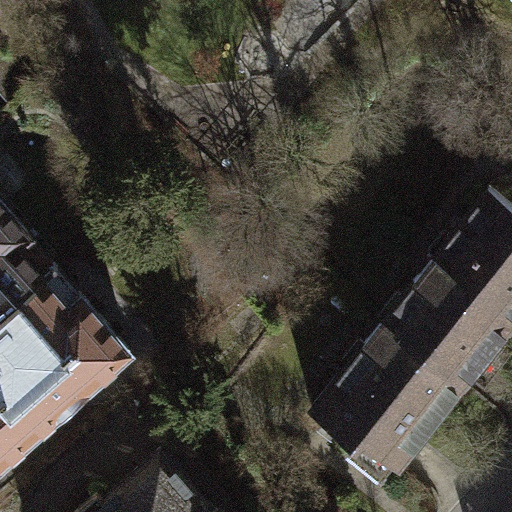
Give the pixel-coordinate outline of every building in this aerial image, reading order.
[(62,56),(13,0),(0,0),(0,74),(17,94),(62,56)] [(511,319),(511,202),(489,184),(383,314),(463,379),(511,319)] [(0,305),(41,270),(14,240),(28,229),(0,197),(0,305)] [(68,301),(41,270),(0,305),(0,456),(128,344),(80,290),(68,301)] [(395,461),(463,379),(383,314),(310,403),(354,440),(360,432),(395,461)] [(218,511),(160,446),(105,494),(97,485),(70,508),(74,511),(218,511)]
